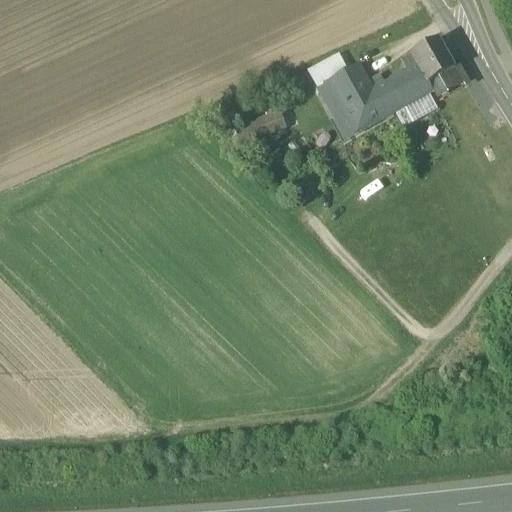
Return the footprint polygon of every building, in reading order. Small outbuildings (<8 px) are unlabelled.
[(409,66),(412,71),(416,69),(426,87),(427,86),(454,71),(438,43),(410,58),(413,64),(409,66)] [(319,89),(328,84),(354,70),(345,53),(309,73),(319,89)] [(413,64),(410,58),(400,64),(406,74),(412,71),(409,66),(413,64)] [(357,136),(386,119),(372,93),(366,83),(358,68),(354,70),(328,84),(357,136)] [(460,68),(454,71),(427,86),(432,94),(436,102),(462,88),(464,91),(471,87),(460,68)] [(432,94),(427,86),(426,87),(416,69),(412,71),(406,74),(385,86),(372,93),(386,119),(394,115),(401,111),(427,96),(432,94)] [(372,93),(385,86),(379,76),(366,83),(372,93)] [(344,143),(357,136),(328,84),(319,89),(315,91),(344,143)] [(401,111),(410,128),(437,113),(427,96),(401,111)] [(403,132),(410,128),(401,111),(394,115),(403,132)] [(250,126),(256,141),(285,129),(279,115),(250,126)]
